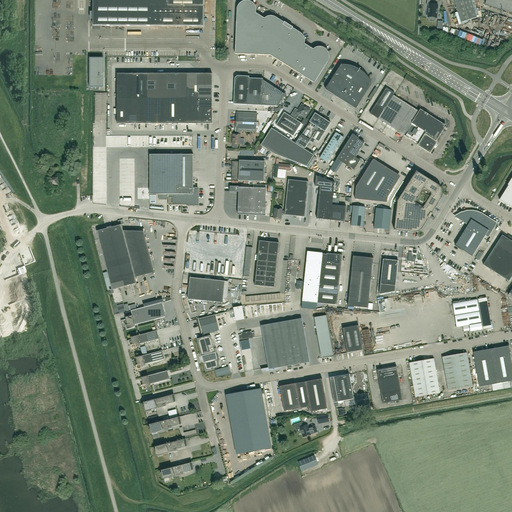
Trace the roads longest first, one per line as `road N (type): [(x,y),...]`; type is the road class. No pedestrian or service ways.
road 1 (unclassified): [(115,511),(40,221),(96,209),(181,218)]
road 2 (unclassified): [(201,389),(511,334)]
road 3 (unclassified): [(217,222),(418,243),(458,187)]
road 4 (unclassified): [(458,187),(269,67),(224,65)]
road 5 (secondary): [(504,111),(328,0)]
road 6 (unclassified): [(201,389),(175,293),(181,218)]
road 7 (unclassified): [(217,222),(224,65)]
road 8 (unknown): [(258,0),(332,48),(309,92)]
road 9 (unknown): [(352,119),(375,76),(364,62),(338,62),(315,96)]
